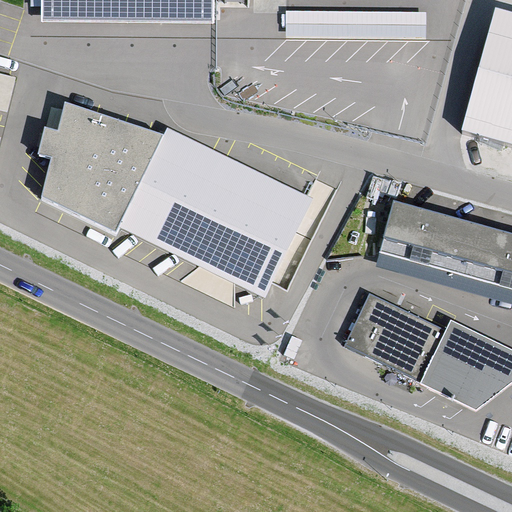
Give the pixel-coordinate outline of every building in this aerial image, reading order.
[(239,0),(57,0),(57,18),(239,20),(239,0)] [(511,8),(492,3),(463,129),(511,143),(511,8)] [(428,9),(286,6),(286,33),(428,35),(428,9)] [(0,107),(9,110),(17,72),(0,68),(0,107)] [(325,215),(168,133),(163,141),(65,108),(44,202),(116,235),(127,218),(292,291),(325,215)] [(511,231),(394,197),(376,264),(511,304),(511,231)] [(422,386),(448,335),(369,295),(343,346),(422,386)] [(511,352),(453,323),(448,335),(422,386),(451,400),(477,413),(511,386),(511,352)]
